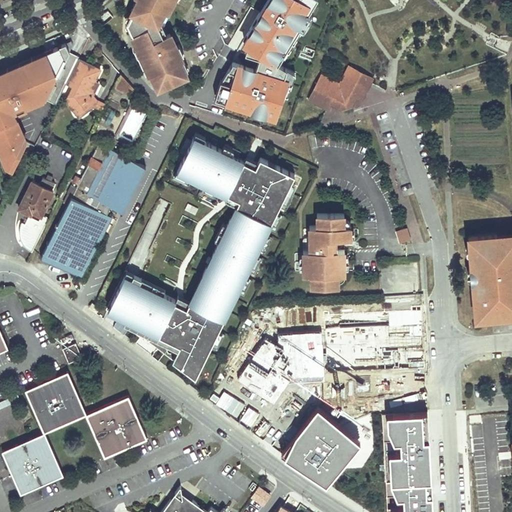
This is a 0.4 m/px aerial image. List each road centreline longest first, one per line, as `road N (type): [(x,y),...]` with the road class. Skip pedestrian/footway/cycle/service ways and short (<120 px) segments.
road 1 (tertiary): [(348,511),(22,275)]
road 2 (unknown): [(103,335),(170,195),(188,195),(243,223),(268,210),(283,182)]
road 3 (residential): [(511,341),(443,348),(447,457)]
